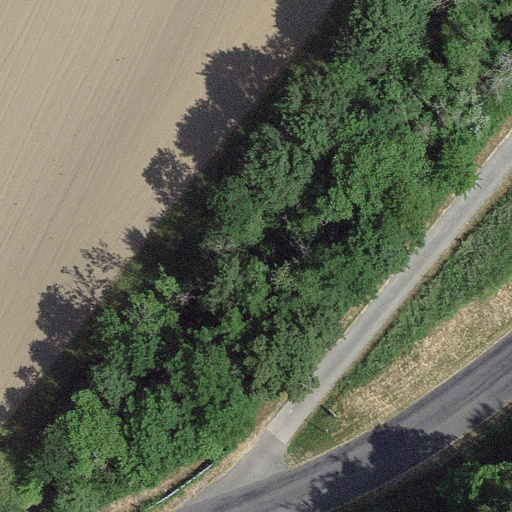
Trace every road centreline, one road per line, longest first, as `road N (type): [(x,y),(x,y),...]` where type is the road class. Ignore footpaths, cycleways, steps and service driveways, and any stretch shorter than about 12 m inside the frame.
road 1 (track): [(511,160),(219,511)]
road 2 (unclassified): [(511,379),(448,421),(254,511)]
